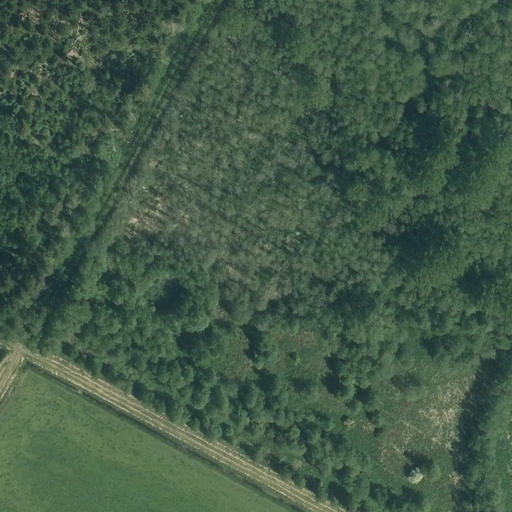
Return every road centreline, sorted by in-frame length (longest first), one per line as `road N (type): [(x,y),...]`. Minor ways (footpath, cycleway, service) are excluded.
road 1 (track): [(18,346),(214,0)]
road 2 (track): [(324,511),(18,346)]
